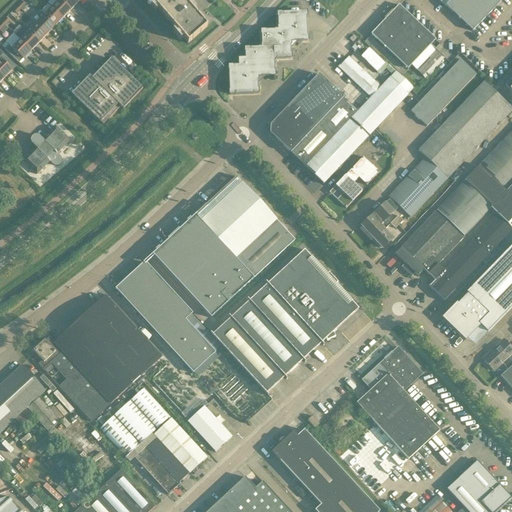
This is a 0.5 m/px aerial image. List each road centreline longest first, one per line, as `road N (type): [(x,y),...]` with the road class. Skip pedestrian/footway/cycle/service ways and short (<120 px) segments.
road 1 (unclassified): [(0,341),(65,299),(241,135)]
road 2 (unclassified): [(174,511),(397,304)]
road 3 (unclassified): [(397,304),(241,135)]
road 4 (tertiary): [(0,260),(146,134)]
road 5 (unclassified): [(241,135),(372,0)]
road 6 (unclassified): [(511,427),(397,304)]
road 7 (residential): [(0,109),(110,0)]
road 8 (unknown): [(422,331),(511,243)]
road 9 (unknown): [(418,0),(483,56),(502,59),(511,48)]
